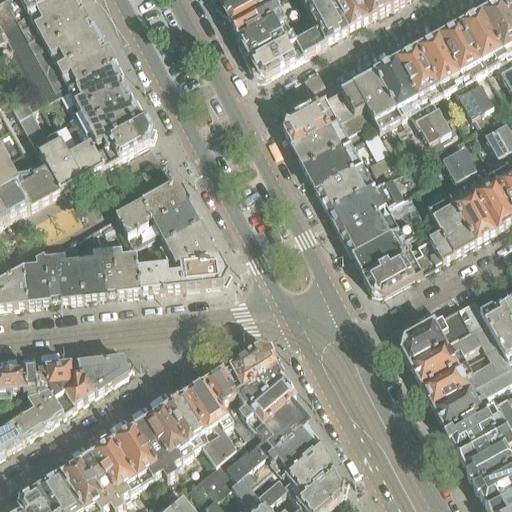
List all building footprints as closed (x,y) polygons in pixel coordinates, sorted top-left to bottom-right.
[(0,38),(71,0),(18,0),(0,10),(0,38)] [(101,53),(103,47),(99,41),(94,39),(79,12),(81,7),(77,0),(76,0),(71,0),(0,38),(0,40),(12,62),(30,93),(102,54),(101,53)] [(255,23),(278,11),(271,0),(211,0),(211,3),(224,27),(227,25),(239,48),(262,35),(255,23)] [(298,5),(295,0),(291,0),(285,3),(289,10),(298,5)] [(350,39),(326,0),(311,0),(301,6),(317,37),(319,36),(328,51),(350,39)] [(370,28),(354,0),(326,0),(350,39),(370,28)] [(393,15),(384,0),(354,0),(370,28),(393,15)] [(415,3),(413,0),(384,0),(393,15),(415,3)] [(511,3),(502,9),(511,27),(511,3)] [(511,27),(502,9),(481,21),(507,67),(509,72),(511,76),(511,27)] [(295,44),(278,11),(255,23),(262,35),(239,48),(241,52),(238,54),(247,71),(295,44)] [(507,67),(481,21),(461,32),(487,79),(497,74),(511,101),(511,76),(509,72),(502,76),(500,71),(507,67)] [(487,79),(461,32),(439,45),(482,122),(483,122),(494,116),(477,85),(487,79)] [(265,87),(328,51),(319,36),(317,37),(298,49),(295,44),(247,71),(254,84),(256,86),(261,88),(265,87)] [(0,68),(12,62),(0,40),(0,68)] [(482,122),(439,45),(418,56),(445,103),(454,98),(471,128),(475,126),(480,136),(488,131),(483,122),(482,122)] [(95,82),(116,72),(108,57),(105,59),(102,54),(30,93),(33,99),(24,104),(32,119),(41,114),(59,104),(69,98),(68,96),(95,82)] [(434,109),(445,103),(418,56),(397,68),(424,114),(422,115),(425,120),(440,147),(440,148),(444,155),(466,143),(461,135),(451,140),(434,109)] [(424,114),(397,68),(375,80),(402,127),(411,122),(428,153),(430,152),(440,147),(425,120),(417,124),(415,119),(422,115),(424,114)] [(130,106),(120,88),(124,86),(116,72),(95,82),(68,96),(69,98),(70,99),(75,110),(80,120),(102,108),(108,118),(130,106)] [(402,127),(375,80),(353,93),(366,116),(373,129),(379,140),(402,127)] [(339,131),(353,124),(366,116),(353,93),(287,130),(284,132),(283,136),(284,140),(293,157),(339,131)] [(32,119),(24,104),(11,111),(20,127),(32,120),(33,120),(32,119)] [(103,149),(145,127),(133,104),(130,106),(108,118),(102,108),(80,120),(91,141),(97,152),(103,149)] [(304,178),(350,152),(346,144),(373,129),(366,116),(353,124),(339,131),(293,157),(304,178)] [(48,146),(35,124),(32,120),(20,127),(40,163),(61,201),(79,190),(66,166),(69,163),(61,149),(57,141),(48,146)] [(149,152),(153,141),(153,140),(152,140),(145,127),(103,149),(107,157),(97,163),(91,151),(69,163),(66,166),(79,190),(149,151),(149,152)] [(511,168),(509,163),(496,138),(495,139),(491,131),(483,136),(487,143),(485,145),(498,168),(502,176),(492,182),(511,217),(511,168)] [(511,143),(506,133),(496,138),(509,163),(511,161),(511,143)] [(411,150),(404,134),(397,138),(404,153),(411,150)] [(392,154),(386,143),(381,145),(387,157),(392,154)] [(440,147),(430,152),(434,161),(444,155),(440,148),(440,147)] [(316,199),(363,174),(350,152),(304,178),(316,199)] [(511,232),(511,217),(492,182),(482,187),(477,179),(464,156),(455,161),(473,193),(499,240),(511,232)] [(61,201),(40,163),(29,169),(31,173),(24,178),(26,181),(16,187),(0,157),(0,234),(7,231),(7,230),(60,201),(61,201)] [(499,240),(473,193),(455,161),(442,168),(455,192),(459,200),(450,205),(477,252),(499,240)] [(328,222),(375,195),(363,174),(316,199),(328,222)] [(156,233),(191,213),(190,211),(183,197),(183,196),(172,193),(172,194),(116,225),(128,247),(150,235),(148,230),(153,228),(156,233)] [(339,242),(396,210),(390,201),(381,206),(375,195),(328,222),(339,242)] [(351,264),(400,236),(409,231),(421,224),(415,214),(411,216),(405,205),(398,209),(396,210),(339,242),(351,264)] [(477,252),(450,205),(428,218),(428,220),(440,242),(431,247),(444,271),(477,252)] [(167,253),(203,234),(202,232),(201,232),(191,213),(156,233),(158,238),(153,241),(150,235),(128,247),(132,255),(136,257),(138,255),(162,243),(166,251),(167,253)] [(362,285),(408,258),(405,251),(416,244),(409,231),(400,236),(351,264),(362,285)] [(281,245),(275,233),(268,237),(274,249),(281,245)] [(214,254),(203,234),(167,253),(166,251),(160,254),(166,264),(172,261),(178,272),(184,272),(209,269),(218,264),(213,254),(214,254)] [(106,247),(99,235),(91,240),(98,252),(106,247)] [(382,306),(444,271),(431,247),(409,260),(408,258),(362,285),(371,302),(374,301),(380,303),(382,306)] [(145,301),(143,275),(138,276),(136,257),(132,255),(122,260),(115,260),(118,282),(106,283),(108,305),(117,304),(117,305),(145,301)] [(108,306),(108,305),(106,283),(118,282),(115,260),(93,263),(93,269),(82,270),(87,308),(108,306)] [(228,281),(219,265),(218,264),(209,269),(184,272),(185,280),(186,297),(222,293),(223,293),(229,282),(228,281)] [(54,312),(52,288),(61,287),(59,267),(46,268),(44,265),(36,270),(36,271),(37,270),(37,275),(24,277),(29,315),(54,312)] [(87,308),(82,270),(66,272),(65,266),(59,267),(61,287),(52,288),(54,312),(87,308)] [(173,281),(172,272),(143,275),(145,301),(186,297),(185,280),(173,281)] [(0,317),(29,315),(24,277),(24,276),(0,289),(0,317)] [(410,374),(486,331),(479,319),(474,309),(452,321),(404,347),(401,358),(410,374)] [(511,367),(511,325),(510,321),(504,311),(496,315),(496,313),(491,312),(479,319),(486,331),(508,370),(509,369),(511,367)] [(433,418),(511,374),(509,369),(508,370),(486,331),(410,374),(433,418)] [(283,383),(270,359),(260,356),(222,381),(231,395),(232,394),(237,391),(241,398),(255,390),(264,401),(283,383)] [(24,450),(95,405),(128,384),(128,383),(133,378),(131,370),(130,370),(123,369),(123,368),(78,373),(80,386),(73,387),(74,394),(49,403),(28,410),(34,420),(28,423),(19,412),(4,418),(13,433),(24,450)] [(74,394),(73,387),(72,374),(46,377),(46,378),(49,403),(74,394)] [(490,415),(485,406),(511,389),(511,374),(433,418),(445,441),(490,415)] [(28,410),(49,403),(46,378),(35,379),(35,378),(0,382),(0,408),(24,406),(24,404),(28,404),(28,410)] [(244,418),(236,401),(232,394),(231,395),(222,381),(206,391),(231,430),(244,418)] [(246,450),(296,406),(283,383),(264,401),(255,390),(241,398),(237,391),(232,394),(236,401),(244,418),(231,430),(234,434),(246,450)] [(231,430),(206,391),(184,405),(207,440),(211,437),(219,445),(213,449),(226,468),(236,459),(224,441),(234,434),(231,430)] [(208,452),(205,442),(207,440),(184,405),(165,417),(194,461),(202,456),(213,471),(209,474),(212,478),(207,483),(226,468),(213,449),(208,452)] [(242,488),(302,437),(309,431),(296,406),(246,450),(236,459),(226,468),(207,483),(188,499),(199,511),(214,511),(216,511),(224,504),(232,497),(242,488)] [(510,445),(493,414),(490,415),(445,441),(457,461),(479,449),(485,459),(510,445)] [(194,461),(165,417),(144,431),(163,460),(153,468),(162,482),(167,489),(178,482),(173,475),(194,462),(194,461)] [(153,468),(163,460),(144,431),(113,450),(142,495),(162,482),(153,468)] [(0,465),(24,450),(13,433),(0,441),(0,465)] [(281,487),(319,456),(319,451),(313,443),(308,443),(302,437),(242,488),(251,499),(274,479),(281,487)] [(473,492),(511,470),(511,447),(510,445),(485,459),(479,449),(457,461),(473,492)] [(142,495),(113,450),(82,470),(95,490),(102,501),(111,494),(121,508),(142,495)] [(293,508),(333,476),(325,463),(326,463),(319,455),(319,456),(281,487),(258,507),(262,511),(273,511),(287,501),(293,508)] [(102,501),(95,490),(82,470),(62,483),(80,511),(123,511),(121,508),(111,494),(102,501)] [(511,470),(473,492),(483,511),(489,511),(508,502),(511,508),(511,470)] [(342,507),(344,497),(333,476),(293,508),(295,510),(296,511),(335,511),(341,507),(342,507)] [(80,511),(62,483),(38,498),(47,511),(80,511)] [(262,511),(258,507),(251,499),(242,488),(232,497),(244,511),(262,511)] [(47,511),(38,498),(21,509),(20,511),(47,511)] [(170,511),(162,502),(151,509),(153,511),(170,511)] [(511,511),(511,508),(508,502),(489,511),(511,511)]
